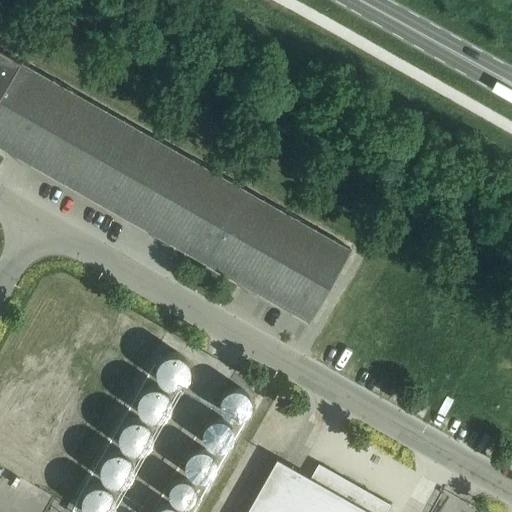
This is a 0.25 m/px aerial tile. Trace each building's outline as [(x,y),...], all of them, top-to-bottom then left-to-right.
[(0,50),(0,147),(308,322),(349,248),(0,50)] [(158,366),(158,374),(161,381),(166,386),(174,388),(182,387),(188,382),(192,375),(192,367),(188,360),(182,356),(175,354),(168,355),(162,360),(158,366)] [(123,361),(111,386),(137,399),(149,373),(123,361)] [(201,394),(223,396),(225,368),(204,365),(201,394)] [(139,398),(139,405),(142,412),(148,418),(155,420),(163,418),(169,413),(173,406),(173,399),(169,392),(164,387),(156,385),(149,386),(143,391),(139,398)] [(108,392),(92,416),(116,432),(132,408),(108,392)] [(178,415),(194,425),(209,403),(193,392),(178,415)] [(120,431),(120,438),(123,446),(129,451),(136,453),(144,451),(150,446),(154,439),(154,432),(151,425),(145,420),(137,418),(130,420),(124,424),(120,431)] [(159,442),(171,455),(191,437),(178,424),(159,442)] [(76,458),(103,462),(107,433),(81,429),(76,458)] [(101,465),(101,472),(104,479),(110,485),(118,487),(125,485),(131,480),(135,473),(135,466),(132,459),(126,454),(118,452),(111,453),(105,458),(101,465)] [(144,471),(158,483),(172,468),(158,455),(144,471)] [(318,464),(310,478),(276,458),(245,511),(384,511),(389,504),(318,464)] [(64,460),(56,486),(83,495),(91,468),(64,460)] [(148,510),(156,489),(139,482),(131,503),(148,510)] [(83,496),(83,504),(86,511),(113,511),(117,505),(117,497),(114,490),(108,486),(100,484),(93,485),(87,490),(83,496)] [(69,511),(55,501),(46,511),(69,511)]
